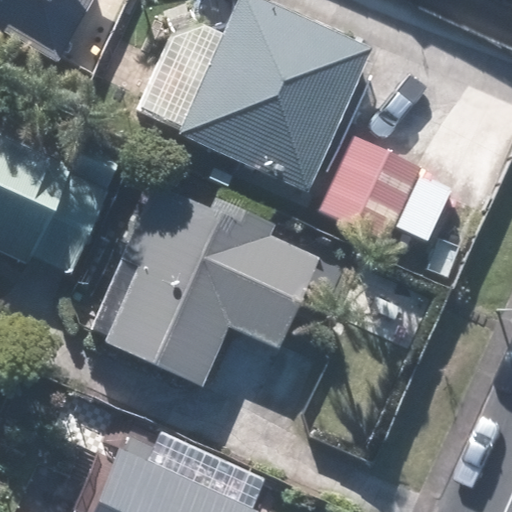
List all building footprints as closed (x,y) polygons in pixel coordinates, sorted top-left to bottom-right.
[(0,0),(0,22),(67,63),(90,25),(58,6),(61,0),(0,0)] [(428,159),(346,123),(382,39),(291,0),(244,0),(189,128),(319,185),(310,204),(393,240),(428,159)] [(0,249),(31,263),(35,254),(79,274),(130,163),(87,144),(83,153),(0,114),(0,249)] [(222,215),(158,186),(130,248),(110,239),(83,298),(101,307),(92,327),(211,382),(237,324),(283,345),(325,254),(284,235),(294,213),(235,186),(222,215)] [(214,481),(132,445),(103,511),(267,511),(281,482),(224,458),(214,481)]
